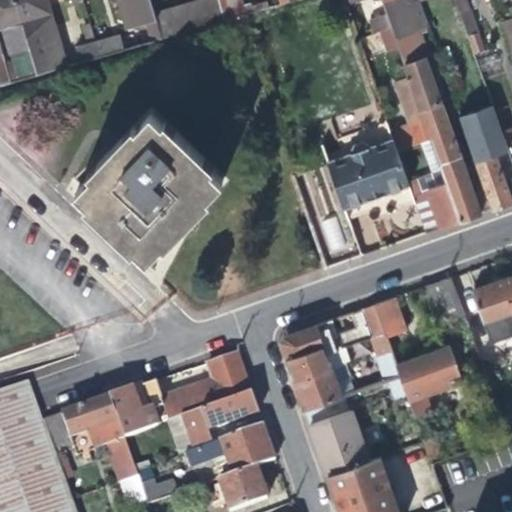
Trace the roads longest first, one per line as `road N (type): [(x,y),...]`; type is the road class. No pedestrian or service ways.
road 1 (residential): [(245,318),(511,224)]
road 2 (residential): [(38,390),(245,318)]
road 3 (residential): [(308,511),(245,318)]
